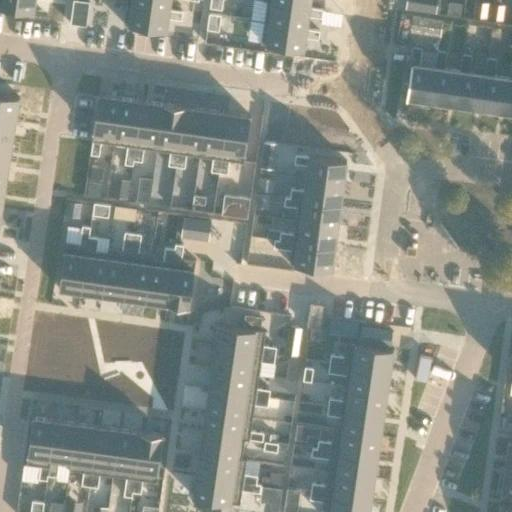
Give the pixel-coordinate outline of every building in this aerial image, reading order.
[(0,0),(0,5),(2,6),(34,10),(35,0),(0,0)] [(84,0),(73,0),(70,23),(87,25),(90,1),(84,0)] [(271,0),(266,0),(264,21),(307,27),(308,14),(321,16),(322,8),(310,6),(271,0)] [(407,0),(407,4),(438,11),(440,0),(407,0)] [(451,0),(448,0),(447,12),(461,14),(463,2),(451,0)] [(475,0),(474,0),(473,14),(486,16),(488,2),(475,0)] [(127,2),(124,23),(166,29),(168,16),(181,18),(182,10),(174,8),(169,8),(127,2)] [(491,2),(489,16),(503,18),(505,4),(491,2)] [(209,12),(207,28),(208,28),(219,29),(221,14),(210,12),(209,12)] [(425,26),(444,28),(445,17),(426,15),(425,26)] [(264,21),(261,42),(272,44),(303,48),(305,36),(318,38),(319,29),(306,27),(307,27),(264,21)] [(411,63),(406,97),(407,97),(407,96),(432,100),(437,66),(435,66),(420,63),(422,47),(412,45),(409,63),(411,63)] [(437,66),(432,100),(457,104),(462,70),(460,69),(444,67),(447,50),(437,49),(435,66),(437,66)] [(462,70),(457,104),(482,107),(487,73),(484,73),(469,71),(472,54),(462,52),(460,69),(462,70)] [(487,73),(482,107),(507,111),(511,79),(511,76),(509,76),(494,74),(497,57),(487,56),(484,73),(487,73)] [(0,114),(16,117),(19,96),(0,92),(0,114)] [(93,140),(91,153),(99,154),(101,141),(114,143),(121,95),(99,92),(92,140),(93,140)] [(121,95),(114,143),(127,145),(125,162),(133,164),(134,159),(142,98),(121,95)] [(142,98),(134,159),(142,160),(144,147),(157,149),(163,101),(142,98)] [(163,101),(157,149),(170,151),(168,164),(176,165),(185,104),(163,101)] [(185,104),(176,165),(185,166),(187,153),(200,155),(206,108),(185,104)] [(206,108),(200,155),(213,157),(211,170),(219,171),(227,110),(206,108)] [(227,110),(219,171),(227,172),(229,159),(243,161),(250,114),(227,110)] [(0,114),(0,138),(5,139),(12,140),(16,117),(0,114)] [(0,158),(9,160),(12,140),(5,139),(0,138),(0,158)] [(264,140),(261,167),(274,168),(277,142),(264,140)] [(296,153),(295,162),(298,162),(307,163),(306,176),(344,182),(343,181),(347,159),(309,154),(309,155),(296,153)] [(0,180),(6,182),(9,160),(0,158),(0,180)] [(259,176),(257,189),(273,191),(274,179),(259,176)] [(291,187),(290,196),(341,203),(342,193),(344,182),(306,176),(304,188),(291,187)] [(113,177),(110,196),(127,198),(130,179),(113,177)] [(88,180),(87,193),(99,194),(101,182),(88,180)] [(138,188),(136,200),(149,202),(150,190),(138,188)] [(185,201),(186,189),(160,188),(159,200),(185,201)] [(256,192),(254,205),(269,207),(270,194),(256,192)] [(224,193),(221,213),(247,217),(250,197),(224,193)] [(194,194),(193,202),(205,204),(206,196),(194,194)] [(285,195),(284,204),(292,205),(297,206),(295,219),(338,224),(341,203),(290,196),(285,195)] [(66,200),(65,215),(79,217),(81,202),(66,200)] [(94,201),(92,213),(108,215),(110,203),(94,201)] [(260,207),(257,224),(269,226),(272,209),(260,207)] [(183,215),(180,237),(195,239),(196,231),(210,233),(212,219),(183,215)] [(280,230),(279,238),(335,246),(338,224),(295,219),(293,232),(280,230)] [(66,240),(59,287),(81,290),(89,235),(90,225),(82,224),(80,242),(66,240)] [(267,228),(266,237),(274,238),(279,238),(280,230),(280,229),(267,228)] [(107,251),(101,293),(124,297),(133,232),(125,230),(122,248),(109,246),(108,246),(107,251)] [(133,232),(124,297),(145,300),(152,257),(153,253),(139,251),(141,233),(133,232)] [(89,235),(81,290),(101,293),(107,251),(97,249),(98,236),(89,235)] [(274,238),(273,246),(291,249),(289,263),(332,268),(335,246),(279,238),(274,238)] [(174,247),(167,303),(189,306),(196,259),(182,256),(183,243),(175,242),(174,247)] [(152,257),(145,300),(167,303),(174,247),(165,246),(163,259),(152,257)] [(308,325),(324,328),(328,304),(312,302),(308,325)] [(330,317),(328,331),(337,332),(339,318),(330,317)] [(218,322),(215,344),(275,353),(276,345),(272,345),(263,343),(265,329),(244,327),(227,324),(218,322)] [(288,324),(284,353),(298,355),(302,326),(288,324)] [(362,324),(359,341),(390,346),(393,328),(362,324)] [(331,353),(329,362),(390,370),(393,348),(390,347),(385,346),(346,341),(344,355),(340,354),(331,353)] [(215,344),(212,366),(220,367),(255,372),(259,373),(261,360),(270,361),(274,362),(275,353),(215,344)] [(329,362),(328,371),(346,373),(344,385),(349,386),(383,390),(387,391),(390,370),(329,362)] [(305,365),(303,379),(311,380),(313,366),(305,365)] [(212,366),(208,387),(212,388),(265,396),(269,396),(270,388),(266,387),(257,386),(259,373),(255,372),(220,367),(212,366)] [(287,367),(285,378),(297,380),(298,380),(300,368),(287,367)] [(285,378),(283,391),(296,393),(297,380),(285,378)] [(329,396),(328,404),(333,405),(384,412),(387,391),(383,390),(349,386),(344,385),(342,398),(334,397),(329,396)] [(208,387),(205,409),(214,410),(248,415),(252,416),(254,403),(264,404),(267,405),(269,396),(265,396),(212,388),(208,387)] [(328,404),(327,413),(331,413),(340,415),(338,427),(381,433),(384,412),(333,405),(328,404)] [(205,409),(202,430),(206,431),(249,437),(258,438),(262,439),(264,431),(260,430),(251,429),(252,416),(248,415),(214,410),(205,409)] [(33,415),(26,462),(40,464),(38,477),(47,478),(48,474),(55,418),(33,415)] [(500,416),(499,425),(507,426),(508,417),(500,416)] [(55,418),(48,474),(57,475),(59,462),(70,463),(76,421),(55,418)] [(70,463),(69,468),(83,470),(81,483),(90,484),(98,424),(76,421),(70,463)] [(98,424),(90,484),(98,485),(100,472),(113,474),(114,468),(119,427),(98,424)] [(318,438),(317,446),(326,448),(377,455),(381,433),(338,427),(333,426),(331,440),(328,440),(318,438)] [(114,468),(113,474),(126,476),(123,494),(132,495),(133,490),(141,430),(119,427),(114,468)] [(141,430),(133,490),(141,491),(143,478),(156,480),(163,433),(141,430)] [(202,430),(199,451),(242,457),(244,437),(249,438),(249,437),(206,431),(202,430)] [(265,431),(264,439),(274,441),(276,433),(265,431)] [(265,440),(263,448),(277,450),(278,442),(265,440)] [(312,446),(311,454),(325,456),(329,457),(327,470),(337,471),(371,476),(374,477),(377,455),(326,448),(317,446),(312,446)] [(199,451),(196,473),(199,473),(252,481),(256,482),(257,474),(253,473),(244,472),(246,458),(242,457),(199,451)] [(268,484),(279,486),(281,486),(283,472),(270,470),(269,476),(268,484)] [(312,481),(311,489),(320,491),(371,498),(374,477),(371,476),(337,471),(327,470),(325,483),(321,483),(312,481)] [(196,473),(192,495),(240,502),(242,488),(260,491),(261,483),(256,482),(252,481),(199,473),(196,473)] [(261,484),(258,509),(275,511),(279,486),(268,484),(261,484)] [(287,486),(285,496),(299,498),(300,488),(287,486)] [(311,489),(309,498),(319,499),(323,500),(320,511),(369,511),(371,498),(320,491),(311,489)] [(30,511),(42,511),(44,500),(32,499),(30,511)] [(51,500),(49,511),(62,511),(64,502),(51,500)] [(511,511),(511,503),(501,502),(499,511),(511,511)]
